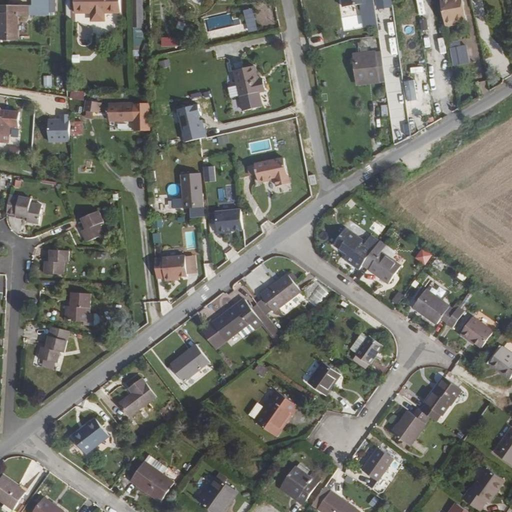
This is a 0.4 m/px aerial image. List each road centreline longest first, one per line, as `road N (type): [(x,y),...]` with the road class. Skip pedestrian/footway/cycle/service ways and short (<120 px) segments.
road 1 (unclassified): [(22,431),(284,230)]
road 2 (unclassified): [(325,198),(511,85)]
road 3 (unclassified): [(325,198),(285,0)]
road 4 (residential): [(19,248),(8,413),(22,431)]
road 5 (residential): [(421,342),(307,259),(284,230)]
road 6 (residential): [(22,431),(125,511)]
road 7 (residential): [(339,436),(355,431),(421,342)]
